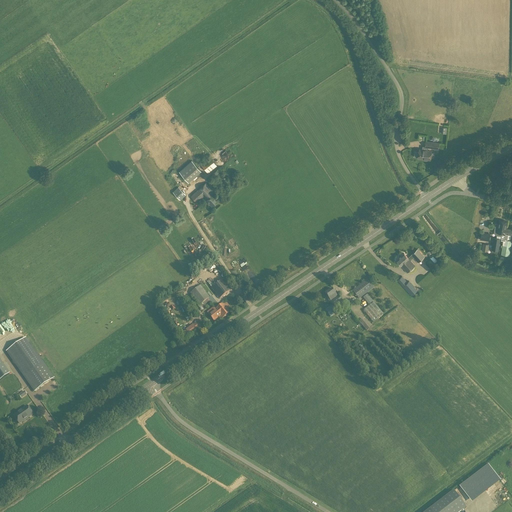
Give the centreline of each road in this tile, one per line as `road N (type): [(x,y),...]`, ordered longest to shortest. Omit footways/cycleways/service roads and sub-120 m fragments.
road 1 (secondary): [(151,384),(426,198)]
road 2 (unclassified): [(426,198),(395,145),(400,92),(336,0)]
road 3 (unclassified): [(329,511),(187,427),(151,384)]
road 4 (secondary): [(0,489),(151,384)]
